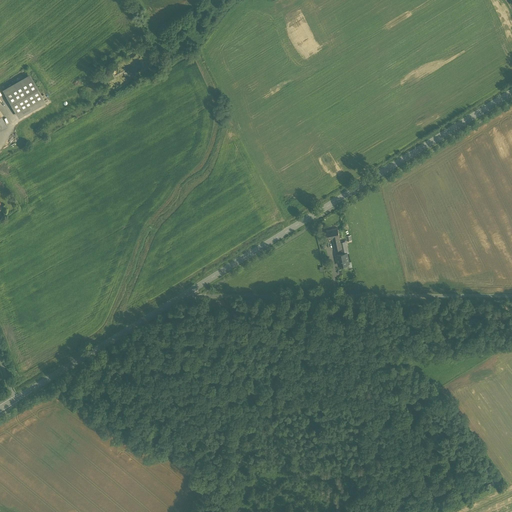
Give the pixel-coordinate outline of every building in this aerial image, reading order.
[(29,74),(3,89),(19,117),(45,102),(29,74)] [(337,228),(326,230),(328,239),(332,238),(339,236),(337,228)] [(339,236),(332,238),(335,250),(341,248),(339,236)] [(346,253),(337,255),(337,258),(337,259),(337,262),(338,262),(339,265),(349,263),(346,253)] [(497,473),(484,480),(487,487),(501,480),(497,473)]
